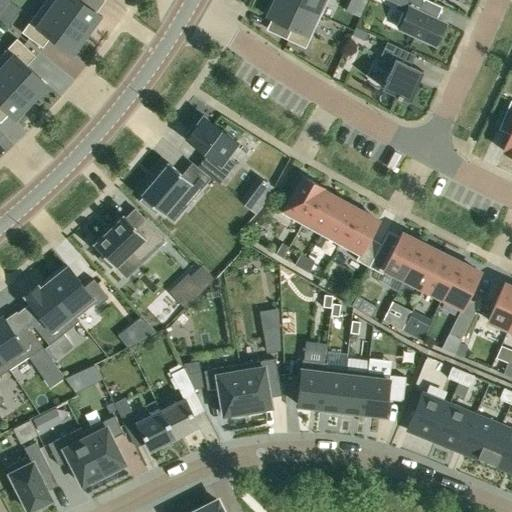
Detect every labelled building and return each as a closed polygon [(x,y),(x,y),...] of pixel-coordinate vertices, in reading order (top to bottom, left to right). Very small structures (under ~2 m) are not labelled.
[(44,0),(43,3),(85,34),(88,30),(91,32),(100,20),(97,17),(99,15),(79,0),(44,0)] [(305,48),(320,15),(287,0),(274,0),(274,1),(270,0),(265,12),(268,13),(267,16),(291,27),(286,39),(305,48)] [(287,0),(320,15),(327,0),(287,0)] [(435,45),(445,23),(418,11),(422,0),(388,0),(397,4),(395,8),(403,12),(396,27),(418,37),(416,40),(430,46),(431,43),(435,45)] [(71,53),(85,34),(43,3),(21,32),(42,47),(49,37),(71,53)] [(0,72),(30,101),(46,83),(26,65),(35,56),(16,38),(0,55),(0,72)] [(396,95),(409,101),(423,71),(410,65),(415,55),(386,41),(375,66),(388,72),(381,87),(396,94),(396,95)] [(0,72),(0,105),(13,118),(16,115),(19,118),(29,107),(26,104),(30,101),(0,72)] [(511,100),(500,124),(511,129),(503,149),(505,150),(504,152),(511,155),(511,100)] [(237,141),(203,116),(198,124),(195,122),(185,134),(188,136),(186,139),(206,154),(197,167),(219,184),(235,163),(226,156),(237,141)] [(143,197),(140,200),(155,214),(158,210),(163,214),(177,198),(186,206),(200,190),(182,174),(168,162),(140,195),(143,197)] [(281,213),(301,224),(322,187),(302,176),(281,213)] [(255,211),(273,186),(262,178),(244,203),(255,211)] [(321,189),(322,187),(301,224),(320,235),(340,199),(321,189)] [(359,210),(340,199),(320,235),(339,245),(359,210)] [(369,237),(378,220),(359,210),(339,245),(358,255),(355,259),(368,267),(380,244),(369,237)] [(131,250),(140,261),(164,238),(144,218),(135,227),(123,214),(122,215),(112,225),(103,233),(104,233),(93,243),(93,242),(92,243),(102,253),(99,257),(109,268),(113,265),(115,267),(116,265),(115,265),(131,250)] [(392,250),(380,244),(368,267),(382,273),(384,269),(404,279),(422,243),(401,232),(392,250)] [(275,253),(283,258),(288,247),(281,243),(275,253)] [(404,279),(423,288),(441,252),(422,243),(404,279)] [(423,288),(442,298),(460,262),(441,252),(423,288)] [(301,268),(307,258),(300,254),(294,264),(301,268)] [(307,258),(301,268),(308,272),(314,262),(307,258)] [(460,262),(442,298),(462,308),(480,272),(460,262)] [(70,263),(51,278),(78,312),(97,296),(103,304),(113,296),(96,276),(87,283),(70,263)] [(190,277),(189,277),(202,290),(214,278),(201,266),(190,277)] [(78,312),(51,278),(32,294),(49,315),(39,323),(56,342),(66,334),(60,327),(78,312)] [(508,329),(511,320),(511,286),(504,283),(487,320),(508,329)] [(324,294),(322,306),(331,307),(332,295),(324,294)] [(377,307),(357,295),(351,305),(371,317),(377,307)] [(411,310),(392,301),(383,319),(402,328),(411,310)] [(332,302),(330,314),(338,315),(340,303),(332,302)] [(263,349),(280,348),(278,307),(261,308),(263,349)] [(418,312),(408,332),(421,339),(431,319),(418,312)] [(2,316),(0,317),(0,355),(9,369),(42,347),(26,326),(14,334),(2,316)] [(352,319),(350,331),(358,332),(359,320),(352,319)] [(145,322),(139,327),(146,337),(155,332),(145,322)] [(459,343),(455,353),(462,357),(467,346),(459,343)] [(0,355),(0,374),(9,369),(0,355)] [(274,358),(239,364),(247,414),(263,411),(262,407),(270,406),(266,379),(278,377),(274,358)] [(302,359),(297,404),(319,407),(324,367),(325,367),(325,362),(302,359)] [(510,377),(511,371),(511,364),(507,363),(503,373),(510,377)] [(232,416),(247,414),(239,364),(203,370),(207,389),(218,387),(223,414),(231,412),(232,416)] [(203,387),(200,371),(189,373),(186,366),(183,368),(193,389),(203,387)] [(447,377),(458,382),(463,371),(452,366),(447,377)] [(182,395),(193,389),(183,368),(182,367),(171,373),(182,395)] [(324,367),(319,407),(322,407),(329,408),(329,412),(340,413),(345,369),(325,367),(324,367)] [(345,369),(340,413),(351,415),(352,411),(358,412),(362,412),(367,372),(345,369)] [(474,376),(463,371),(458,382),(469,387),(474,376)] [(367,372),(362,412),(384,415),(389,374),(367,372)] [(499,399),(510,403),(511,398),(511,391),(503,388),(499,399)] [(408,429),(434,440),(450,402),(423,391),(408,429)] [(136,418),(125,396),(113,402),(124,424),(136,418)] [(160,409),(173,435),(197,423),(184,397),(160,409)] [(149,414),(135,421),(148,448),(173,435),(160,409),(155,399),(144,405),(149,414)] [(476,413),(450,402),(434,440),(460,450),(476,413)] [(476,413),(460,450),(486,461),(501,424),(476,413)] [(82,431),(82,432),(104,476),(119,469),(117,466),(124,462),(112,438),(123,433),(118,424),(114,415),(82,431)] [(41,416),(33,420),(39,432),(48,428),(41,416)] [(511,427),(501,424),(486,461),(511,471),(511,427)] [(80,427),(47,443),(58,465),(69,460),(81,484),(88,480),(90,484),(104,476),(82,432),(82,431),(80,427)] [(28,456),(6,467),(28,511),(31,509),(32,511),(34,511),(46,506),(44,503),(51,499),(39,474),(49,469),(36,441),(24,447),(28,456)] [(222,511),(217,500),(196,511),(222,511)]
